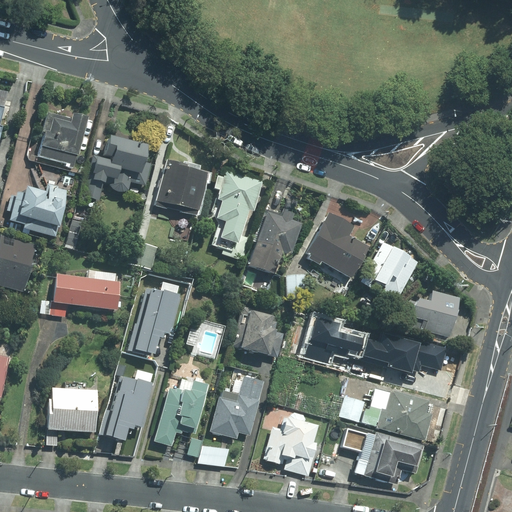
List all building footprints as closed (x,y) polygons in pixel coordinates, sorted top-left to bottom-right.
[(0,144),(9,108),(0,106),(0,144)] [(89,122),(46,111),(35,156),(78,167),(89,122)] [(102,134),(100,154),(97,176),(108,178),(108,174),(117,175),(115,188),(129,190),(131,181),(140,182),(150,183),(154,153),(148,152),(149,145),(139,143),(139,138),(134,138),(135,131),(113,128),(112,136),(102,134)] [(211,168),(170,156),(159,195),(199,207),(211,168)] [(260,181),(229,171),(211,231),(242,240),(260,181)] [(70,188),(59,186),(49,183),(46,197),(22,192),(19,209),(29,211),(25,226),(61,233),(70,188)] [(303,216),(270,208),(255,264),(278,270),(282,252),(293,255),(303,216)] [(355,226),(333,214),(311,255),(351,276),(367,246),(350,236),(355,226)] [(83,221),(72,218),(66,246),(77,248),(83,221)] [(162,247),(138,238),(130,259),(153,268),(162,247)] [(15,244),(3,241),(0,251),(0,281),(9,284),(7,293),(23,297),(37,245),(16,239),(15,244)] [(418,259),(383,240),(362,278),(373,284),(378,274),(387,279),(382,287),(398,296),(418,259)] [(123,278),(59,269),(53,313),(67,315),(69,301),(119,308),(123,278)] [(179,294),(146,286),(136,324),(133,323),(126,351),(151,358),(156,339),(162,340),(164,333),(168,334),(179,294)] [(431,295),(417,293),(416,300),(408,299),(406,312),(425,315),(423,331),(451,335),(457,293),(432,289),(432,291),(431,295)] [(275,310),(241,303),(233,347),(273,354),(278,326),(272,324),(275,310)] [(342,320),(322,315),(316,335),(343,343),(337,363),(359,369),(361,361),(408,374),(411,362),(441,371),(447,349),(396,335),(395,341),(382,338),(379,348),(370,345),(374,333),(350,326),(348,333),(339,330),(342,320)] [(11,350),(0,347),(0,394),(3,395),(11,350)] [(144,359),(127,355),(113,411),(130,415),(128,422),(151,428),(159,395),(156,394),(161,376),(141,371),(144,359)] [(240,401),(218,396),(211,432),(238,438),(240,429),(251,431),(261,376),(245,373),(240,401)] [(181,389),(168,386),(156,439),(173,443),(179,420),(197,424),(207,381),(184,376),(181,389)] [(100,387),(52,385),(50,425),(49,442),(57,442),(58,428),(98,430),(100,387)] [(432,399),(393,388),(388,407),(339,393),(333,415),(421,439),(432,399)] [(318,421),(285,413),(282,427),(271,425),(264,457),(286,462),(285,467),(309,473),(318,440),(314,439),(318,421)] [(424,444),(352,426),(346,448),(360,451),(355,471),(374,475),(376,468),(390,471),(389,476),(400,479),(404,466),(398,464),(399,458),(413,462),(410,474),(417,476),(424,444)] [(202,439),(191,437),(187,455),(198,457),(201,445),(202,439)] [(228,447),(202,443),(199,462),(225,467),(228,447)]
